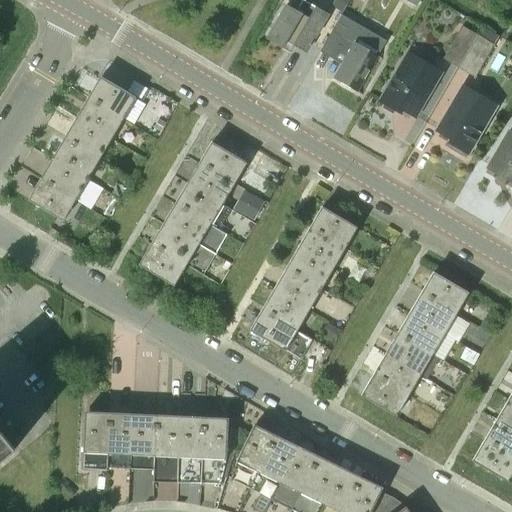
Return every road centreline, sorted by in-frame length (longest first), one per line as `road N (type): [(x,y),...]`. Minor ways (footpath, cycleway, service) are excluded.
road 1 (residential): [(473,511),(0,227)]
road 2 (tertiary): [(511,261),(79,6)]
road 3 (residential): [(0,147),(79,6)]
